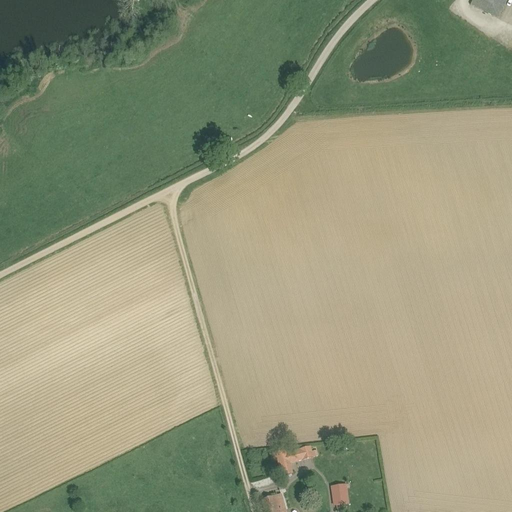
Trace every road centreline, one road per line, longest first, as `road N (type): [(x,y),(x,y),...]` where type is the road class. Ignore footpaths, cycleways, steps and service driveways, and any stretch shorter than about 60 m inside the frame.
road 1 (track): [(170,192),(256,511)]
road 2 (track): [(170,192),(271,135),(331,43),(377,0)]
road 3 (track): [(0,278),(170,192)]
